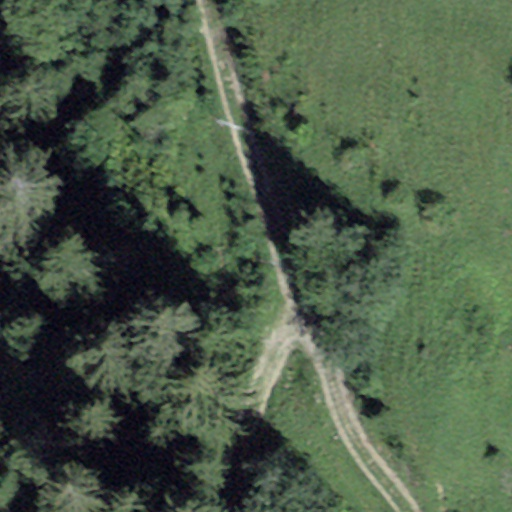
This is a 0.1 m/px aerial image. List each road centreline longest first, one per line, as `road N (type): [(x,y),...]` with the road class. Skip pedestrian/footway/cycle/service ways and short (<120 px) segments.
road 1 (track): [(407,511),(351,435),(296,297),(240,143),(203,0)]
road 2 (track): [(296,297),(257,405),(239,511)]
